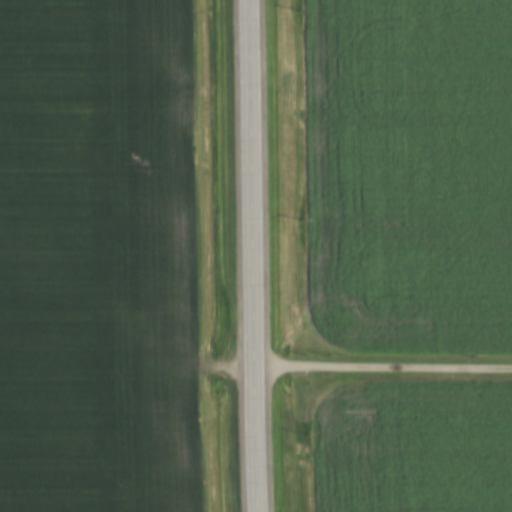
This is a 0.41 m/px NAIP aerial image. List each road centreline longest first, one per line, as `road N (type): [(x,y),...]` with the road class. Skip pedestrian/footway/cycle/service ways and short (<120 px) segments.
road 1 (primary): [(252,366),(247,0)]
road 2 (primary): [(252,366),(258,511)]
